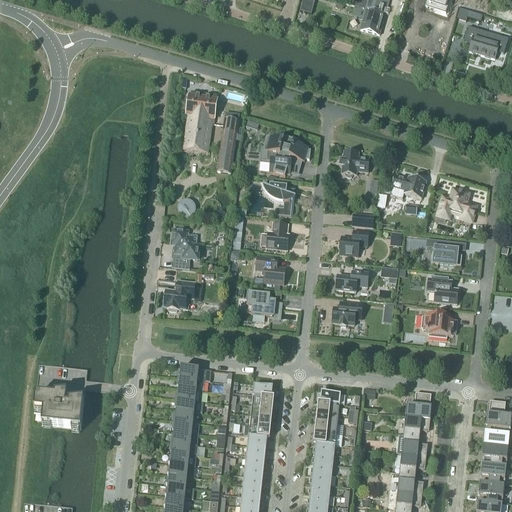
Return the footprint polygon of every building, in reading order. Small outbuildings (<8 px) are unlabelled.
[(312,0),(302,0),(299,13),(311,16),(315,1),(312,0)] [(363,11),(366,12),(363,20),(363,22),(360,31),(360,32),(379,37),(385,17),(385,16),(389,0),(366,0),(363,11)] [(426,0),(425,6),(444,12),(448,0),(426,0)] [(342,10),(344,5),(339,4),(337,3),(335,10),(337,10),(340,11),(340,9),(342,10)] [(480,17),(469,14),(467,19),(479,23),(480,17)] [(477,56),(480,57),(495,62),(497,54),(503,56),(508,41),(468,29),(463,44),(471,46),(469,54),(477,56)] [(189,97),(186,117),(203,120),(202,125),(212,126),(212,121),(214,122),(217,101),(189,97)] [(203,120),(186,117),(186,118),(188,118),(183,152),(208,155),(212,126),(202,125),(203,120)] [(224,120),(222,134),(236,136),(238,123),(224,120)] [(257,131),(259,126),(249,122),(247,127),(257,131)] [(236,136),(222,134),(216,174),(230,176),(236,136)] [(262,163),(270,164),(269,175),(273,176),(285,180),(286,177),(290,177),(291,166),(297,167),(298,162),(304,164),(305,161),(309,162),(310,152),(308,152),(308,150),(295,146),(295,144),(284,140),(283,143),(270,139),(266,153),(263,152),(262,163)] [(345,177),(345,178),(346,179),(347,180),(348,180),(349,180),(350,180),(351,180),(352,179),(353,178),(356,178),(357,174),(368,175),(369,161),(358,160),(359,156),(344,154),(343,162),(340,162),(339,168),(342,169),(341,176),(345,177)] [(391,189),(405,193),(404,196),(421,201),(426,184),(409,179),(408,182),(394,178),(391,189)] [(371,181),(370,195),(378,196),(379,181),(371,181)] [(269,190),(269,191),(269,193),(269,194),(268,195),(268,196),(268,197),(268,198),(268,199),(272,201),(275,203),(279,205),(283,205),(284,205),(283,211),(276,210),(275,218),(291,219),(293,199),(293,198),(294,192),(287,192),(287,188),(269,186),(269,190)] [(459,221),(464,222),(471,225),(476,208),(466,206),(469,196),(453,192),(450,201),(443,199),(437,218),(446,221),(449,210),(462,214),(459,221)] [(196,212),(196,211),(195,210),(195,209),(195,207),(194,206),(193,205),(193,204),(192,204),(191,203),(190,202),(188,202),(187,202),(186,202),(185,202),(184,202),(182,203),(181,203),(180,204),(180,205),(179,206),(178,207),(178,208),(177,209),(177,210),(177,212),(177,213),(177,214),(178,215),(178,216),(179,217),(180,218),(181,219),(182,219),(183,220),(184,220),(186,220),(187,220),(188,220),(189,220),(190,220),(191,219),(192,218),(193,217),(194,216),(195,215),(195,214),(195,213),(196,212)] [(405,215),(417,216),(417,208),(406,207),(405,215)] [(352,229),(372,231),(373,219),(354,217),(352,229)] [(286,237),(288,227),(273,226),(272,236),(268,235),(266,251),(287,253),(288,245),(289,244),(290,241),(289,239),(289,237),(286,237)] [(339,251),(340,252),(339,257),(358,259),(359,248),(367,249),(369,235),(353,233),(353,241),(341,239),(341,245),(339,245),(339,251)] [(196,248),(197,238),(187,237),(187,235),(174,234),(172,247),(176,247),(175,266),(190,267),(190,261),(197,262),(198,249),(196,248)] [(393,248),(400,249),(402,236),(394,235),(393,248)] [(434,249),(436,253),(435,255),(432,255),(431,265),(461,269),(462,258),(456,257),(456,255),(459,251),(434,249)] [(277,271),(278,262),(257,259),(255,272),(260,273),(259,277),(262,278),(261,285),(283,287),(285,272),(277,271)] [(381,270),(380,280),(397,281),(398,272),(381,270)] [(367,289),(369,276),(352,274),(351,280),(337,278),(337,280),(336,280),(335,285),(337,285),(336,293),(356,295),(356,288),(367,289)] [(452,283),(449,283),(428,281),(427,293),(435,293),(434,304),(441,305),(441,307),(449,308),(449,306),(456,307),(458,292),(451,291),(452,283)] [(164,310),(165,310),(165,311),(169,312),(168,314),(176,314),(176,312),(180,313),(180,311),(188,312),(188,305),(186,304),(187,301),(194,302),(195,286),(177,284),(176,295),(166,294),(164,310)] [(248,295),(246,316),(271,319),(271,321),(280,322),(281,312),(274,311),(275,304),(270,303),(270,297),(248,295)] [(340,304),(340,311),(334,311),(332,326),(340,326),(339,328),(346,329),(346,327),(354,328),(355,322),(361,322),(362,307),(340,304)] [(393,324),(394,307),(384,306),(384,324),(393,324)] [(455,323),(446,322),(447,316),(431,314),(431,317),(425,317),(425,319),(423,318),(421,330),(424,330),(423,333),(429,333),(429,336),(429,339),(447,340),(447,338),(453,339),(453,337),(455,337),(457,325),(454,325),(455,323)] [(178,373),(177,381),(204,384),(205,373),(199,372),(181,370),(181,374),(178,373)] [(204,384),(177,381),(177,389),(179,389),(179,392),(202,395),(204,384)] [(222,397),(225,397),(230,398),(231,387),(223,386),(222,397)] [(254,387),(252,398),(274,400),(272,400),(273,389),(254,387)] [(175,403),(195,405),(201,406),(202,395),(179,392),(178,395),(176,395),(175,403)] [(318,405),(339,407),(341,397),(321,395),(320,405),(318,405)] [(55,397),(55,399),(36,397),(34,412),(43,413),(42,428),(80,432),(84,402),(69,404),(69,405),(66,405),(67,400),(67,396),(64,396),(61,396),(55,397)] [(431,397),(415,396),(414,408),(407,407),(405,419),(430,422),(431,409),(430,409),(431,397)] [(252,398),(251,408),(273,410),(274,400),(252,398)] [(177,411),(176,414),(194,416),(195,405),(175,403),(174,410),(177,411)] [(490,404),(488,416),(487,415),(486,428),(487,428),(494,429),(510,430),(511,418),(504,417),(505,405),(490,404)] [(318,405),(317,415),(338,417),(339,407),(318,405)] [(251,408),(250,418),(272,421),(273,410),(251,408)] [(174,416),(173,424),(193,426),(194,416),(176,414),(176,417),(174,416)] [(317,415),(316,425),(337,428),(338,417),(317,415)] [(250,418),(249,428),(271,431),(272,421),(250,418)] [(405,419),(403,438),(419,440),(420,433),(427,434),(428,429),(429,430),(430,422),(405,419)] [(174,432),(174,435),(192,437),(193,426),(173,424),(172,432),(174,432)] [(316,425),(315,435),(336,438),(337,428),(316,425)] [(244,438),(248,438),(270,441),(271,431),(249,428),(245,428),(244,438)] [(484,447),(508,449),(510,430),(494,429),(487,428),(486,434),(485,434),(484,447)] [(171,438),(171,446),(197,449),(198,438),(192,437),(174,435),(174,438),(171,438)] [(315,435),(313,446),(335,448),(336,438),(315,435)] [(401,457),(426,460),(427,452),(425,452),(426,447),(419,446),(419,440),(403,438),(398,437),(396,456),(401,457)] [(248,438),(247,449),(268,451),(269,446),(267,445),(267,441),(270,441),(248,438)] [(172,454),(172,457),(195,459),(197,449),(171,446),(170,453),(172,454)] [(312,456),(315,456),(334,458),(335,448),(313,446),(316,446),(315,451),(313,451),(312,456)] [(483,465),(490,466),(506,468),(508,449),(484,447),(482,459),(484,459),(483,465)] [(247,449),(246,459),(267,461),(268,456),(266,456),(266,451),(268,451),(247,449)] [(311,466),(314,466),(333,468),(334,458),(315,456),(314,461),(312,461),(311,466)] [(168,467),(170,468),(194,470),(195,459),(172,457),(171,460),(169,459),(168,467)] [(401,457),(399,476),(415,478),(416,471),(423,472),(424,467),(425,467),(426,460),(401,457)] [(246,459),(245,469),(266,471),(267,466),(264,466),(265,461),(267,461),(246,459)] [(489,479),(488,485),(504,487),(506,468),(490,466),(483,465),(482,465),(480,478),(489,479)] [(310,476),(313,477),(313,476),(332,478),(333,468),(314,466),(313,471),(311,471),(310,476)] [(167,478),(169,478),(187,480),(193,481),(194,470),(170,468),(170,470),(168,470),(167,478)] [(245,469),(244,479),(265,481),(266,476),(263,476),(264,471),(266,472),(266,471),(245,469)] [(309,487),(312,487),(312,486),(331,488),(332,478),(313,476),(313,477),(312,481),(310,481),(309,487)] [(399,476),(397,495),(422,497),(423,490),(421,489),(422,485),(415,484),(415,478),(399,476)] [(166,489),(168,489),(186,491),(187,480),(169,478),(169,481),(167,481),(166,489)] [(244,479),(243,489),(264,491),(265,486),(262,486),(263,482),(265,482),(265,481),(244,479)] [(487,498),(486,504),(502,506),(504,487),(488,485),(480,484),(478,497),(487,498)] [(308,497),(310,497),(330,498),(331,488),(312,486),(312,487),(311,491),(309,491),(308,497)] [(165,500),(167,500),(185,502),(186,491),(168,489),(168,492),(166,492),(165,500)] [(243,489),(242,500),(261,501),(261,502),(263,502),(264,496),(261,496),(262,492),(264,492),(264,491),(243,489)] [(397,495),(395,511),(411,511),(412,509),(419,509),(419,505),(421,505),(422,497),(397,495)] [(307,507),(309,507),(329,509),(330,498),(310,497),(310,501),(308,501),(307,507)] [(164,510),(166,511),(180,511),(183,511),(185,502),(167,500),(167,503),(164,502),(164,510)] [(242,500),(240,509),(260,511),(261,511),(263,507),(260,506),(261,502),(261,501),(242,500)] [(501,511),(502,506),(486,504),(478,503),(476,511),(501,511)]
